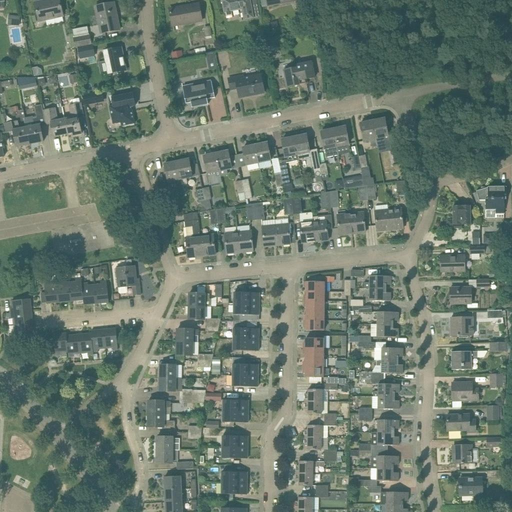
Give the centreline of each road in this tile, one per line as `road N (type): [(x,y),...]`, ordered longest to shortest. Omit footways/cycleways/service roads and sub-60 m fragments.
road 1 (residential): [(434,511),(426,459),(428,351),(408,252)]
road 2 (residential): [(268,511),(268,441),(286,413),(288,264)]
road 3 (unclassified): [(170,142),(397,95)]
road 4 (residential): [(170,142),(144,0)]
road 5 (residential): [(129,511),(139,463),(119,381)]
road 6 (residential): [(172,278),(128,153)]
road 7 (unclassified): [(0,177),(128,153)]
road 8 (residential): [(288,264),(408,252)]
